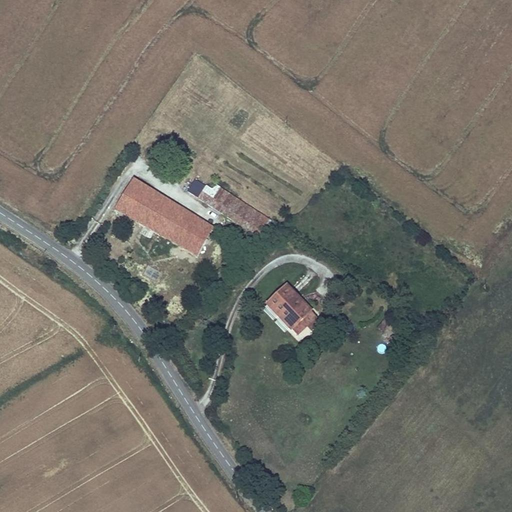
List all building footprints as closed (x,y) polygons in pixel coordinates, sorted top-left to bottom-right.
[(115,210),(195,255),(211,228),(151,192),(132,181),(115,210)] [(265,227),(239,209),(243,204),(226,193),(222,199),(215,194),(195,181),(188,191),(259,237),(265,227)] [(222,199),(226,193),(218,188),(215,194),(222,199)] [(265,227),(269,221),(243,204),(239,209),(265,227)] [(303,330),(317,317),(287,286),(266,305),(291,330),(297,324),(303,330)] [(291,330),(296,336),(303,330),(297,324),(291,330)]
